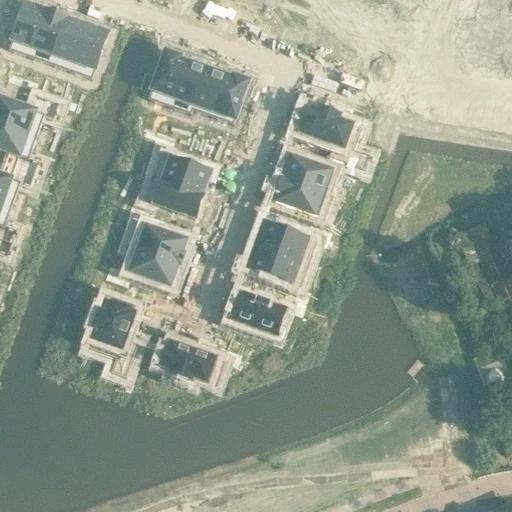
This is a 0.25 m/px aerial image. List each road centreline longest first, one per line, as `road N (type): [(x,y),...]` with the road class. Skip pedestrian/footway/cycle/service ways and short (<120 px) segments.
road 1 (residential): [(288,69),(197,328)]
road 2 (residential): [(427,106),(288,69)]
